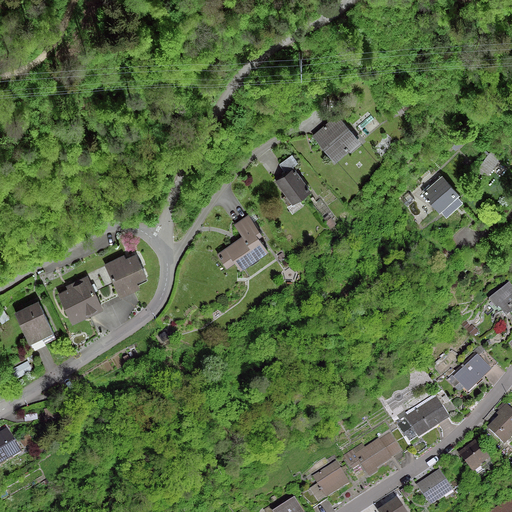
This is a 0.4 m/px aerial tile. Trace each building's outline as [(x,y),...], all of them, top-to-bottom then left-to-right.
[(414,105),(411,98),(399,104),(402,111),(414,105)] [(395,106),(387,110),(391,116),(399,113),(395,106)] [(345,145),(354,137),(336,115),(312,136),(334,161),(348,149),(345,145)] [(453,148),(467,134),(462,129),(448,143),(453,148)] [(279,163),(287,174),(276,183),(285,195),(290,192),(295,199),(308,189),(291,166),(296,162),(291,155),(279,163)] [(441,212),(442,211),(444,213),(459,200),(457,197),(438,176),(437,176),(439,178),(424,191),(423,190),(422,190),(441,212)] [(234,224),(243,238),(235,244),(234,242),(217,254),(222,262),(230,256),(238,267),(255,256),(256,258),(266,251),(256,237),(260,234),(247,215),(234,224)] [(144,276),(135,255),(121,262),(119,258),(94,270),(107,298),(118,292),(119,295),(131,289),(129,283),(144,276)] [(98,302),(107,298),(94,270),(84,275),(86,278),(71,285),(73,288),(59,295),(69,315),(84,308),(87,313),(100,307),(98,302)] [(511,289),(508,284),(490,298),(499,309),(505,306),(509,311),(511,309),(511,289)] [(14,313),(30,344),(53,333),(37,302),(14,313)] [(488,369),(474,354),(451,375),(451,376),(467,392),(465,390),(479,377),(481,379),(490,371),(488,369)] [(9,371),(14,381),(33,371),(28,361),(9,371)] [(434,422),(436,425),(447,418),(435,398),(406,417),(417,434),(434,422)] [(511,432),(511,411),(506,406),(500,412),(502,415),(488,429),(502,443),(511,432)] [(44,412),(46,420),(60,416),(59,407),(44,410),(44,412)] [(0,462),(18,452),(5,431),(0,434),(0,462)] [(25,448),(34,442),(30,434),(20,440),(25,448)] [(387,449),(389,451),(396,446),(388,434),(354,455),(366,474),(390,459),(384,451),(387,449)] [(471,449),(469,446),(458,454),(470,470),(471,470),(470,468),(477,463),(477,465),(487,457),(477,444),(471,449)] [(325,497),(348,483),(335,462),(312,477),(319,489),(318,489),(319,491),(320,490),(325,497)] [(426,478),(428,481),(418,488),(429,506),(439,499),(437,496),(450,488),(438,470),(426,478)] [(404,499),(409,496),(404,488),(399,491),(404,499)] [(301,511),(292,497),(285,502),(283,501),(281,501),(280,503),(280,505),(273,510),(274,511),(301,511)] [(511,511),(511,504),(508,499),(490,511),(511,511)] [(403,511),(396,500),(378,511),(403,511)]
